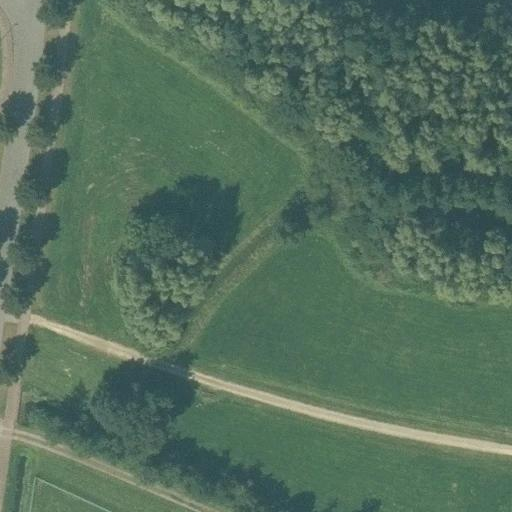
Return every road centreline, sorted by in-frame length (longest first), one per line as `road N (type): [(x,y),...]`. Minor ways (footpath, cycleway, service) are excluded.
road 1 (residential): [(0,251),(31,0)]
road 2 (track): [(205,511),(0,434)]
